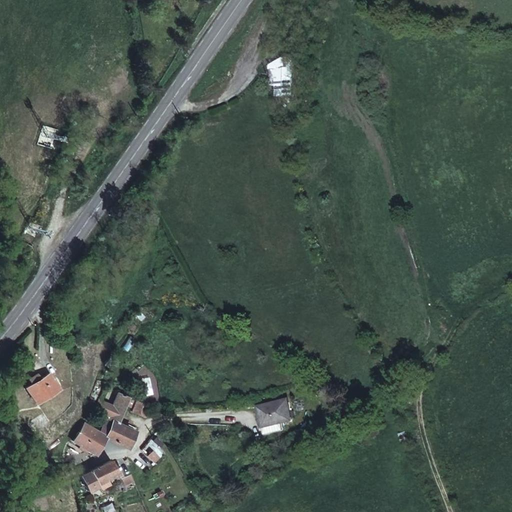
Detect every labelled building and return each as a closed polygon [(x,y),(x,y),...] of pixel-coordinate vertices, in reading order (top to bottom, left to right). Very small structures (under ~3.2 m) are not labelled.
[(276,90),(277,101),(295,101),(294,63),(283,63),(269,72),(270,75),(273,77),(273,89),(276,90)] [(48,373),(26,387),(36,403),(58,389),(48,373)] [(142,379),(144,393),(150,392),(148,378),(142,379)] [(116,395),(100,430),(107,434),(112,425),(115,426),(126,400),(116,395)] [(292,424),(286,403),(257,411),(262,432),(292,424)] [(144,420),(145,419),(150,408),(142,407),(137,405),(133,415),(144,420)] [(33,431),(47,425),(43,415),(28,421),(33,431)] [(100,430),(93,426),(88,423),(76,446),(92,456),(96,453),(100,450),(106,441),(110,436),(107,434),(100,430)] [(106,441),(115,445),(122,429),(115,426),(112,425),(107,434),(110,436),(106,441)] [(115,445),(125,449),(133,433),(122,429),(115,445)] [(153,463),(162,454),(149,440),(139,450),(153,463)] [(90,473),(79,478),(85,492),(96,487),(96,485),(117,475),(112,463),(90,473)]
